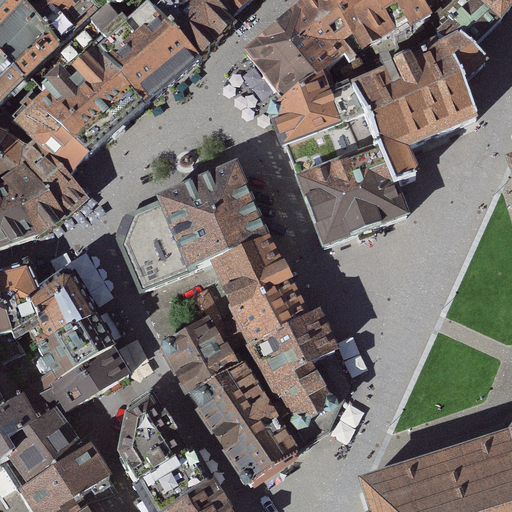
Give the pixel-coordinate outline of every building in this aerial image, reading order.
[(18,0),(12,6),(50,55),(88,18),(80,10),(72,0),(18,0)] [(72,0),(80,10),(88,0),(90,0),(97,5),(104,0),(72,0)] [(192,0),(148,0),(135,11),(188,70),(202,57),(226,33),(192,0)] [(243,0),(192,0),(226,33),(250,7),(243,0)] [(315,0),(304,9),(247,57),(287,105),(321,79),(333,69),(338,77),(342,74),(358,61),(356,57),(362,53),(329,0),(315,0)] [(418,0),(329,0),(362,53),(407,26),(411,32),(430,19),(418,0)] [(436,0),(418,0),(430,19),(432,22),(442,13),(433,2),(436,0)] [(441,37),(437,40),(450,51),(461,44),(471,53),(499,25),(472,0),(458,0),(447,10),(442,13),(432,22),(441,37)] [(511,0),(472,0),(499,25),(511,10),(511,0)] [(129,4),(76,48),(136,113),(188,70),(135,11),(129,4)] [(0,15),(0,70),(19,89),(50,55),(12,6),(0,15)] [(358,61),(342,74),(349,89),(364,120),(394,190),(416,181),(403,153),(477,122),(462,87),(485,66),(471,53),(461,44),(450,51),(437,40),(431,43),(416,51),(422,65),(393,78),(387,64),(379,68),(385,81),(371,88),(358,61)] [(20,105),(25,112),(76,164),(110,135),(136,113),(76,48),(51,74),(20,105)] [(0,108),(19,89),(0,70),(0,108)] [(321,79),(287,105),(272,116),(279,133),(285,150),(364,120),(349,89),(329,97),(321,79)] [(25,112),(10,128),(60,180),(69,171),(76,164),(25,112)] [(285,150),(324,251),(365,235),(406,220),(394,190),(364,120),(285,150)] [(67,233),(90,212),(37,160),(24,178),(67,233)] [(67,233),(24,178),(2,194),(4,198),(36,251),(67,233)] [(140,308),(186,289),(202,282),(262,257),(230,182),(154,214),(122,227),(115,237),(114,247),(140,308)] [(0,264),(36,251),(4,198),(0,199),(0,264)] [(282,296),(262,257),(202,282),(227,328),(248,368),(304,337),(282,296)] [(0,357),(13,354),(1,323),(19,318),(46,309),(39,296),(40,292),(39,287),(35,284),(31,285),(26,287),(26,290),(0,295),(0,357)] [(59,295),(46,309),(19,318),(32,339),(39,336),(47,356),(35,365),(57,403),(118,372),(77,298),(70,295),(59,295)] [(176,390),(189,414),(233,386),(251,373),(248,368),(227,328),(162,364),(176,390)] [(275,438),(300,476),(330,455),(352,409),(331,370),(312,332),(304,337),(248,368),(251,373),(285,432),(275,438)] [(124,383),(118,372),(57,403),(73,437),(137,401),(124,383)] [(200,431),(251,508),(280,490),(300,476),(275,438),(285,432),(251,373),(233,386),(189,414),(200,431)] [(39,445),(24,416),(6,423),(0,427),(0,511),(25,511),(24,508),(4,477),(11,472),(5,463),(39,445)] [(182,460),(155,416),(126,433),(119,478),(138,511),(204,511),(212,507),(216,504),(209,493),(199,475),(189,472),(182,460)] [(61,434),(39,445),(5,463),(11,472),(4,477),(24,508),(86,467),(71,448),(61,434)] [(511,511),(511,439),(363,488),(371,511),(511,511)] [(109,491),(92,465),(86,467),(24,508),(25,511),(91,511),(114,499),(109,491)]
